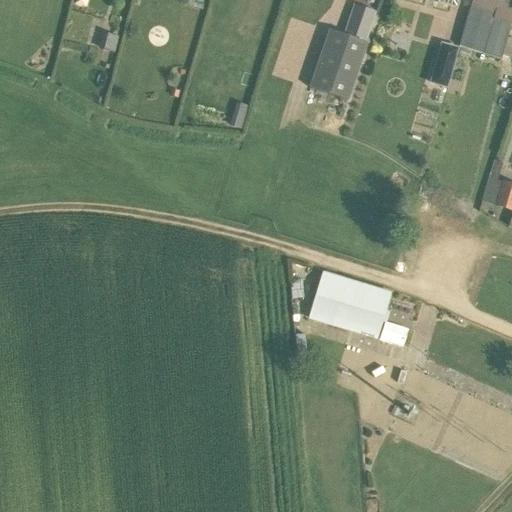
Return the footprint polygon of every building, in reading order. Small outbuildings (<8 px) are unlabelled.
[(473,0),(460,47),(483,55),(499,0),(473,0)] [(511,0),(499,0),(483,55),(501,61),(502,57),(508,39),(511,23),(511,0)] [(367,39),(377,11),(354,3),(345,31),(367,39)] [(368,44),(329,31),(309,88),(349,102),(368,44)] [(119,37),(107,34),(103,51),(115,54),(119,37)] [(458,50),(442,45),(431,84),(446,88),(458,50)] [(171,90),(170,97),(178,99),(180,92),(171,90)] [(234,127),(242,130),(249,108),(241,105),(234,127)] [(496,206),(511,211),(511,185),(503,182),(496,206)] [(388,315),(385,314),(390,295),(323,274),(309,320),(376,341),(381,326),(384,327),(388,315)]
